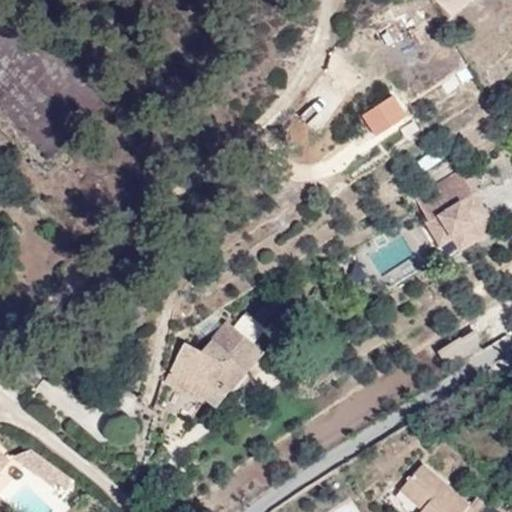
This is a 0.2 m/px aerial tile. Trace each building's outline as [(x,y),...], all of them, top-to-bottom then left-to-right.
[(296,116),(323,131),(357,68),(330,53),(296,116)] [(376,114),(401,99),(391,83),(365,99),(376,114)] [(434,181),(453,170),(444,154),(425,166),(434,181)] [(495,223),(470,183),(414,218),(442,263),(467,246),(469,241),(495,223)] [(199,372),(216,341),(209,337),(224,309),(211,300),(190,333),(173,326),(154,372),(207,398),(216,382),(199,372)] [(235,352),(253,328),(224,309),(209,337),(216,341),(235,352)] [(216,382),(235,352),(216,341),(199,372),(216,382)] [(64,467),(24,437),(14,451),(54,480),(64,467)] [(474,511),(422,468),(400,494),(423,511),(474,511)]
